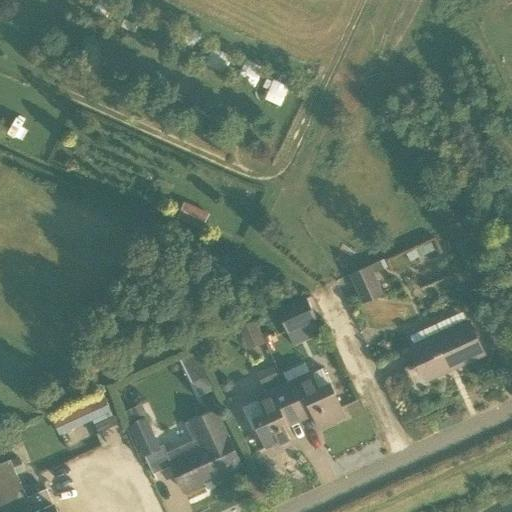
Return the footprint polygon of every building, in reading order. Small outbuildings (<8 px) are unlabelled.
[(148,38),(163,46),(178,19),(163,11),(148,38)] [(206,62),(224,71),(233,54),(215,45),(206,62)] [(244,55),(236,76),(254,83),(262,63),(244,55)] [(278,105),(291,78),(272,69),(260,97),(278,105)] [(184,199),(177,214),(199,224),(206,209),(184,199)] [(362,303),(383,294),(374,273),(371,266),(350,275),(362,303)] [(299,322),(317,318),(313,299),(295,304),(299,322)] [(466,319),(462,311),(409,336),(413,344),(409,345),(417,362),(423,360),(431,377),(484,353),(468,319),(466,319)] [(246,342),(262,335),(255,319),(239,326),(246,342)] [(192,377),(205,371),(196,351),(182,358),(192,377)] [(92,373),(110,365),(105,353),(86,362),(92,373)] [(273,365),(262,370),(268,384),(269,387),(281,381),(273,365)] [(331,381),(324,367),(312,372),(311,370),(286,382),(301,414),(311,410),(320,428),(336,420),(336,419),(345,414),(328,382),(331,381)] [(56,390),(74,381),(69,371),(51,380),(56,390)] [(278,447),(294,440),(286,421),(301,414),(286,382),(256,396),(263,412),(253,417),(268,450),(277,445),(278,447)] [(69,411),(76,427),(109,411),(102,396),(69,411)] [(184,490),(240,464),(215,409),(186,422),(197,447),(170,460),(184,490)] [(143,455),(158,448),(144,417),(130,424),(143,455)] [(27,496),(16,472),(10,459),(0,463),(0,511),(58,511),(47,487),(27,496)]
